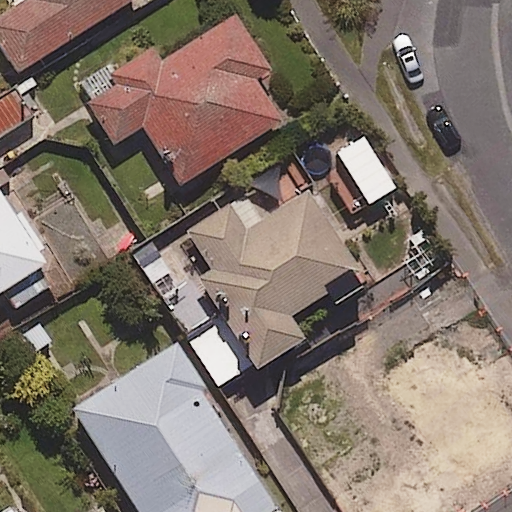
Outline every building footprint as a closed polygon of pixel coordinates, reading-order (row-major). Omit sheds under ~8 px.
[(26,0),(0,16),(0,45),(17,73),(133,0),(26,0)] [(117,91),(96,105),(120,141),(142,126),(163,158),(199,175),(281,121),(255,81),(271,70),(235,15),(165,61),(149,50),(109,77),(117,91)] [(0,137),(32,118),(16,92),(0,101),(0,137)] [(366,281),(306,189),(260,220),(237,184),(211,201),(218,212),(187,232),(211,268),(201,275),(232,322),(193,347),(219,387),(254,364),(258,370),(304,340),(290,318),(328,293),(334,302),(366,281)] [(56,283),(0,192),(0,293),(3,291),(15,309),(56,283)] [(156,242),(133,256),(160,301),(183,288),(156,242)] [(41,318),(9,337),(27,365),(58,347),(41,318)] [(478,342),(456,356),(442,333),(375,375),(461,511),(472,511),(511,487),(511,349),(491,363),(478,342)] [(274,511),(276,511),(172,349),(72,413),(135,511),(274,511)] [(352,418),(334,392),(302,414),(320,440),(352,418)] [(423,511),(386,457),(338,489),(353,511),(423,511)]
